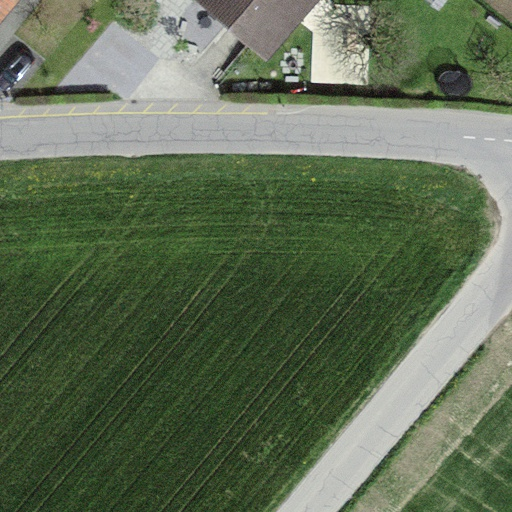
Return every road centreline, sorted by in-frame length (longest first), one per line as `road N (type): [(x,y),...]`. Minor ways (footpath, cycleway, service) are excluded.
road 1 (unclassified): [(511,113),(218,101),(0,122)]
road 2 (residential): [(329,511),(511,299)]
